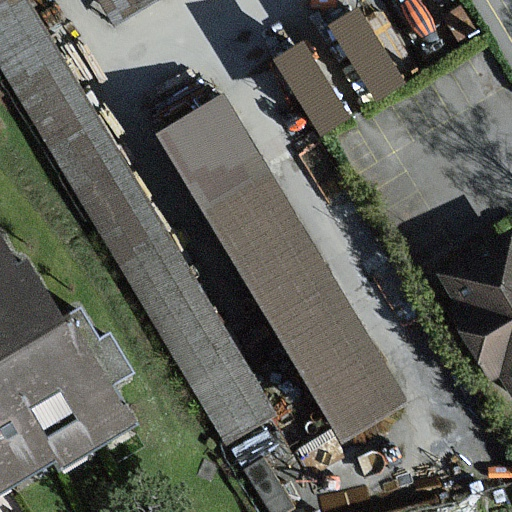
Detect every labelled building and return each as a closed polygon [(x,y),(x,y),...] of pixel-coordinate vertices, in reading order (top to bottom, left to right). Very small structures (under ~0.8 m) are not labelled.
[(36,0),(0,0),(0,59),(230,443),(284,413),(36,0)] [(104,0),(117,21),(152,0),(104,0)] [(357,0),(351,0),(323,16),(366,90),(399,72),(357,0)] [(300,32),(272,47),(314,123),(342,108),(300,32)] [(229,94),(169,128),(350,438),(412,398),(229,94)] [(511,227),(460,257),(446,264),(468,303),(457,310),(491,370),(506,362),(511,373),(511,227)] [(20,261),(5,232),(0,234),(0,497),(137,424),(42,249),(20,261)]
